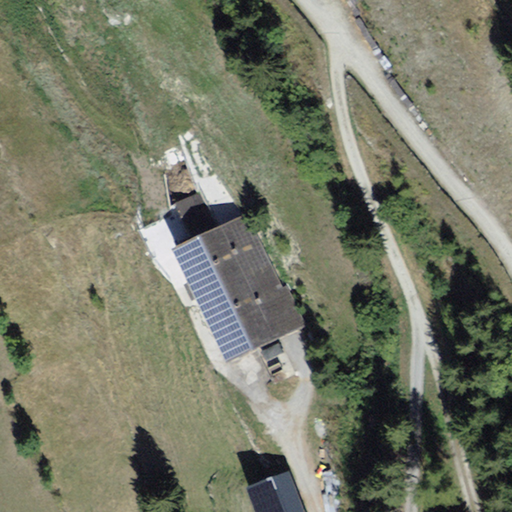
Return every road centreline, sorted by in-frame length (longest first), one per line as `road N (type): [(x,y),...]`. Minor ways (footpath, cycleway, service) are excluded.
road 1 (track): [(331,0),(349,157),(421,325),(416,511)]
road 2 (track): [(306,0),(511,263)]
road 3 (track): [(421,325),(478,511)]
road 4 (residential): [(241,377),(261,403),(297,424),(324,511)]
